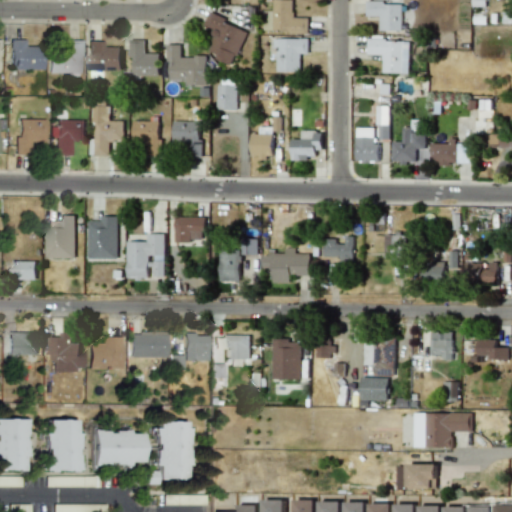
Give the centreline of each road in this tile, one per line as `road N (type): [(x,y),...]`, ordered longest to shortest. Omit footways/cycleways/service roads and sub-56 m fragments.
road 1 (residential): [(0,183),(511,193)]
road 2 (residential): [(0,306),(511,312)]
road 3 (residential): [(0,10),(181,13),(180,0)]
road 4 (residential): [(340,191),(339,0)]
road 5 (residential): [(0,495),(106,492),(119,511)]
